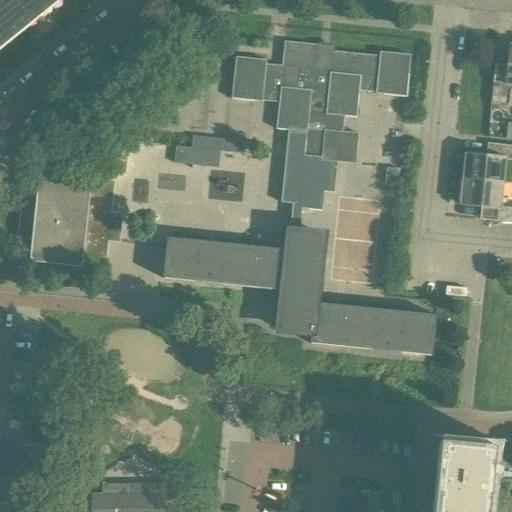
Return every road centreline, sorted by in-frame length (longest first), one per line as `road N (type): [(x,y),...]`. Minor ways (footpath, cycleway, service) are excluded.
road 1 (residential): [(511,242),(445,233),(432,211),(453,0)]
road 2 (residential): [(0,115),(137,0)]
